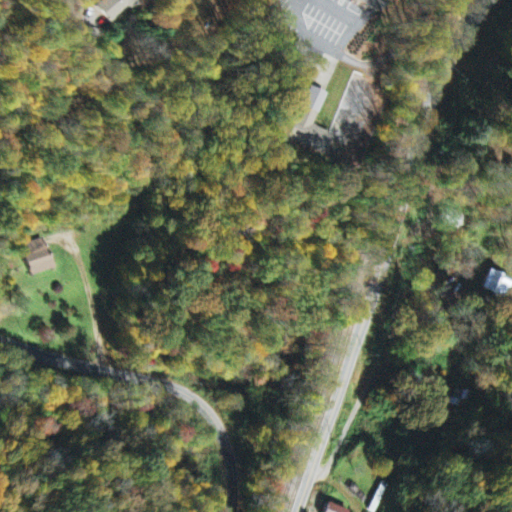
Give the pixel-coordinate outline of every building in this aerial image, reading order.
[(140,0),(108,0),(78,27),(88,39),(91,36),(95,41),(140,0)] [(385,0),(379,12),(366,4),(364,8),(350,0),(385,0)] [(331,134),(312,127),(325,95),(309,88),(287,140),(323,155),(331,134)] [(462,213),(445,209),(441,227),(459,230),(462,213)] [(30,252),(22,255),(30,278),(54,270),(44,239),(28,244),(30,252)] [(506,299),(511,284),(511,279),(491,270),(483,289),(506,299)] [(350,511),(351,511),(326,503),(322,511),(350,511)]
